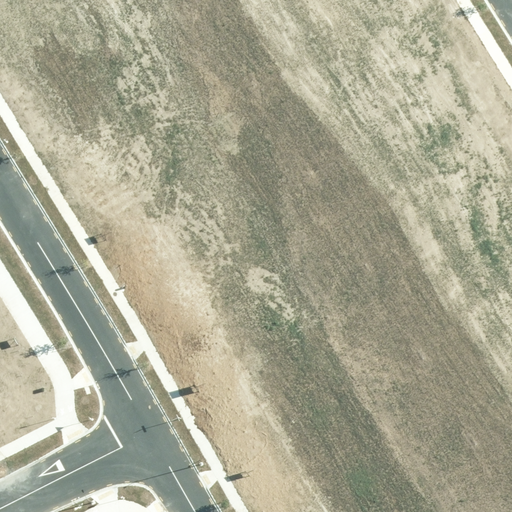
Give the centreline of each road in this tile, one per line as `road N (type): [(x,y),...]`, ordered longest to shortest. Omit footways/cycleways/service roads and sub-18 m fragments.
road 1 (residential): [(0,177),(155,435)]
road 2 (residential): [(155,435),(14,511)]
